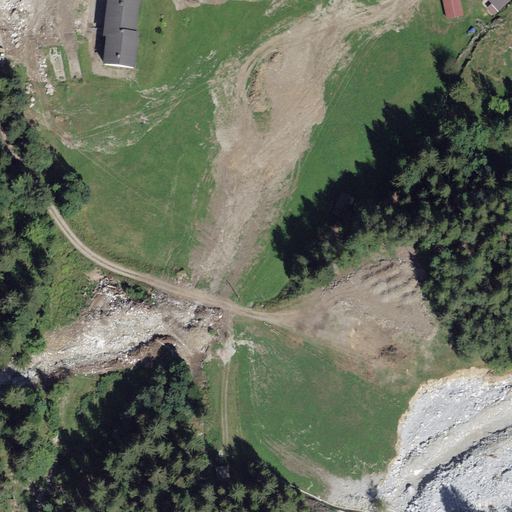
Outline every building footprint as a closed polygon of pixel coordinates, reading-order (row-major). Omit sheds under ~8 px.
[(140,2),(124,0),(107,0),(102,38),(107,38),(103,66),(135,70),(140,35),(136,34),(140,2)] [(440,0),(446,21),(463,17),(459,0),(440,0)] [(486,0),(490,5),(486,8),(494,16),(510,0),(486,0)] [(263,167),(267,153),(245,146),(241,160),(263,167)] [(354,200),(341,194),(331,215),(343,221),(354,200)]
